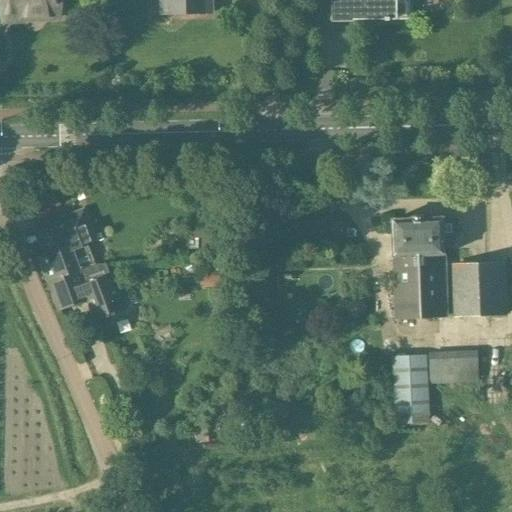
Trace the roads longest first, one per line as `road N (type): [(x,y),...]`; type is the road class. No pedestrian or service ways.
road 1 (tertiary): [(0,137),(511,125)]
road 2 (unclassified): [(129,511),(0,211)]
road 3 (track): [(289,0),(272,62),(268,128)]
